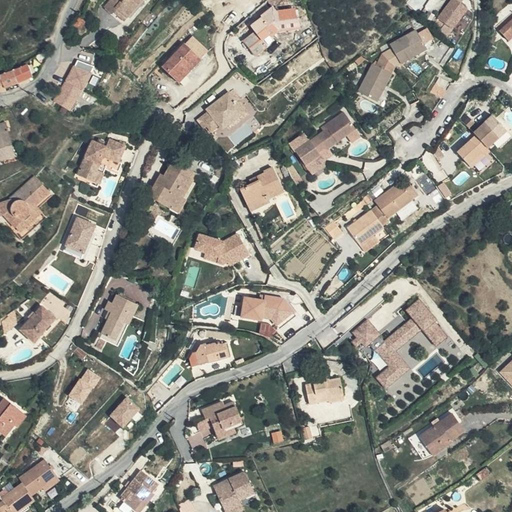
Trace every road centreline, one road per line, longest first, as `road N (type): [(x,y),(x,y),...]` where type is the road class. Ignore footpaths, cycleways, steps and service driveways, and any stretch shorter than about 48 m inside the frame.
road 1 (residential): [(55,511),(129,456),(192,389),(283,352),(417,237),(511,182)]
road 2 (residential): [(0,375),(47,361),(74,329),(161,110)]
road 3 (residential): [(74,0),(46,75),(0,100)]
road 4 (residential): [(511,89),(469,81),(411,146)]
